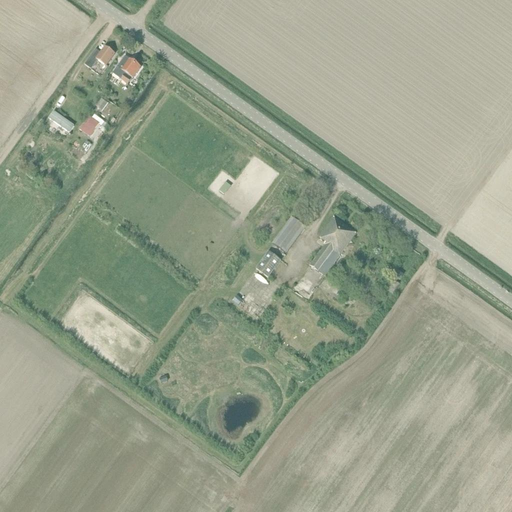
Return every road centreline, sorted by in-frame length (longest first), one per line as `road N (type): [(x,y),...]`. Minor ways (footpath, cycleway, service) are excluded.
road 1 (tertiary): [(511,302),(92,0)]
road 2 (track): [(107,10),(0,157)]
